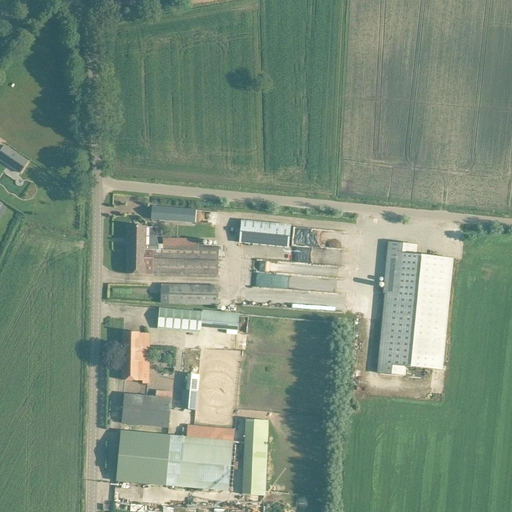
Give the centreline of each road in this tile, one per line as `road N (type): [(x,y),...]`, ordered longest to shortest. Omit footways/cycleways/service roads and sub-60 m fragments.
road 1 (unclassified): [(511,224),(96,184)]
road 2 (tertiary): [(91,511),(96,184)]
road 3 (tertiary): [(96,184),(92,61),(86,21),(73,0)]
